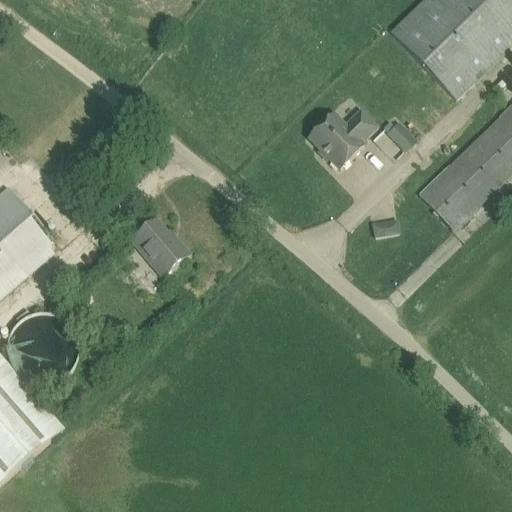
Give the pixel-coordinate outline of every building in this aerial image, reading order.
[(511,0),(429,0),(392,36),(458,105),(511,52),(511,0)] [(511,111),(421,199),(454,234),(511,178),(511,111)] [(333,120),(324,128),(310,142),(341,173),(364,151),(362,149),(379,132),(362,114),(344,131),(333,120)] [(389,137),(388,138),(402,152),(404,154),(415,143),(399,126),(395,130),(389,125),(383,131),(389,137)] [(0,199),(0,304),(60,252),(8,192),(0,199)] [(158,226),(150,232),(134,246),(164,281),(190,259),(177,242),(174,245),(158,226)] [(375,242),(388,240),(385,226),(373,228),(375,242)] [(0,490),(65,434),(20,382),(14,375),(0,359),(0,490)]
